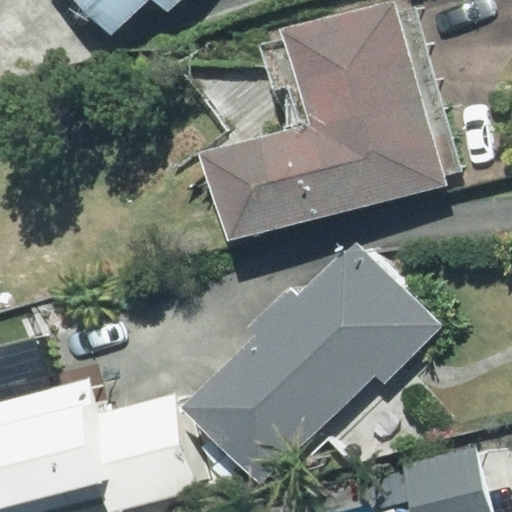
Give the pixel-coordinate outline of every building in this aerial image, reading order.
[(160,0),(172,0),(182,9),(191,0),(97,0),(127,32),(160,0)] [(248,237),(462,183),(416,0),(410,0),(306,26),(330,123),(225,149),(248,237)] [(451,328),(368,240),(314,293),(306,284),(262,326),(270,335),(195,406),(271,486),(384,378),(391,386),(451,328)] [(125,511),(210,490),(185,396),(109,415),(100,380),(0,405),(0,476),(9,511),(66,511),(116,499),(119,511),(125,511)] [(510,511),(491,443),(420,463),(434,511),(510,511)]
